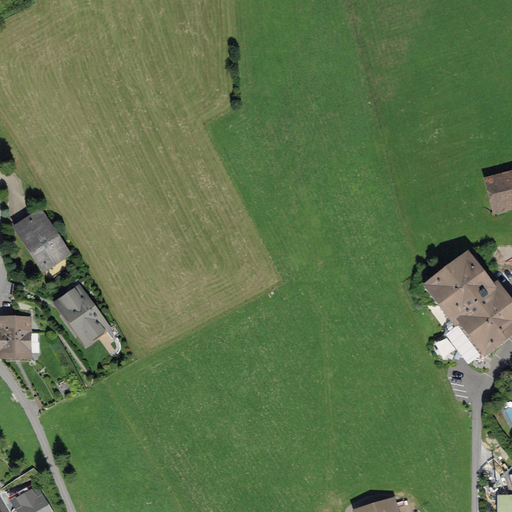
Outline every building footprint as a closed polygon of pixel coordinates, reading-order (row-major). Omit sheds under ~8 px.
[(511,172),(487,179),(496,211),(511,207),(511,172)] [(20,229),(52,278),(72,264),(65,254),(64,254),(39,216),(20,229)] [(430,287),(456,321),(489,289),(467,260),(430,287)] [(511,310),(493,286),(489,289),(456,321),(453,323),(479,357),(483,357),(485,355),(486,352),(511,331),(511,310)] [(65,306),(87,337),(103,325),(81,294),(65,306)] [(0,321),(0,331),(27,332),(27,321),(0,321)] [(454,327),(444,335),(469,364),(478,356),(454,327)] [(31,332),(27,332),(0,331),(0,354),(31,354),(31,332)] [(436,342),(441,358),(455,353),(449,337),(436,342)] [(48,511),(46,508),(51,505),(48,499),(42,502),(36,492),(19,502),(24,511),(48,511)] [(511,511),(511,498),(501,498),(501,511),(511,511)]
